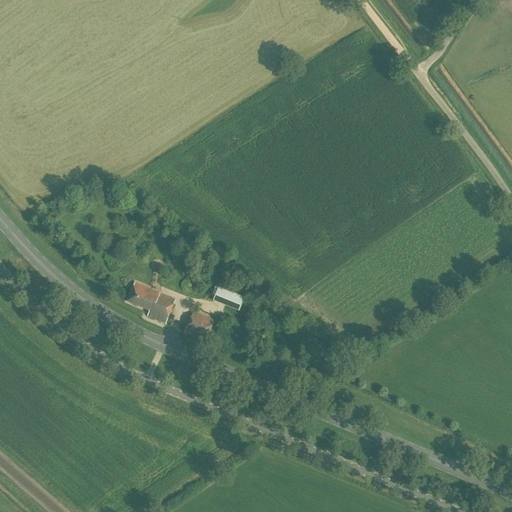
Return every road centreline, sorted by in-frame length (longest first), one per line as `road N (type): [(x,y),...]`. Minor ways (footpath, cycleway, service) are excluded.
road 1 (primary): [(511,494),(162,344)]
road 2 (unclassified): [(460,511),(148,380)]
road 3 (primary): [(162,344),(85,300),(10,231)]
road 4 (unclassified): [(148,380),(46,317),(0,267)]
road 5 (unclassified): [(511,200),(415,70)]
